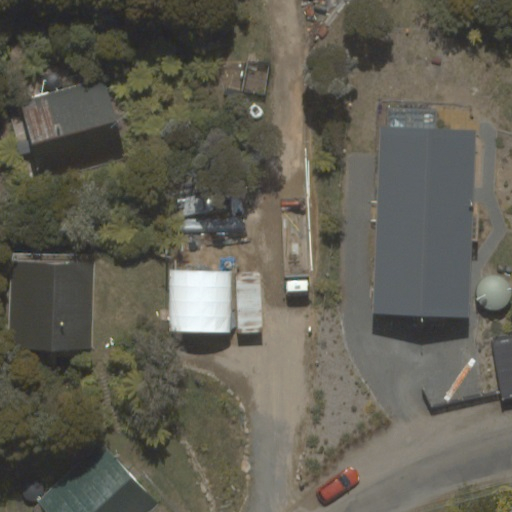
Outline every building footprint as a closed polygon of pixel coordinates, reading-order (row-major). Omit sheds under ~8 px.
[(21,103),(37,169),(120,149),(104,83),(21,103)] [(389,127),(381,126),(373,314),(469,317),(476,130),(437,129),(438,111),(390,108),(389,127)] [(90,348),(94,262),(13,259),(10,345),(90,348)] [(511,335),(491,339),(502,401),(511,398),(511,335)] [(146,511),(154,505),(109,450),(44,503),(51,511),(146,511)]
